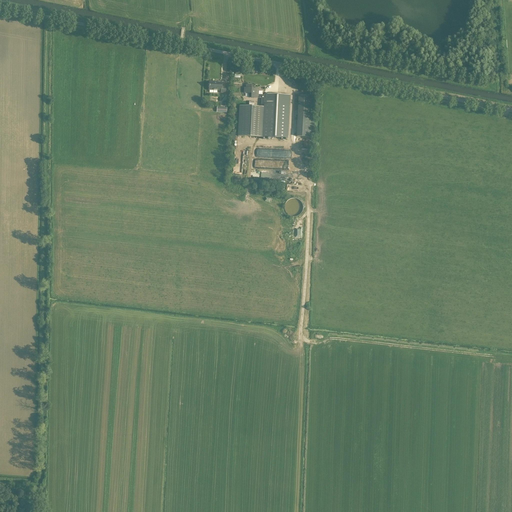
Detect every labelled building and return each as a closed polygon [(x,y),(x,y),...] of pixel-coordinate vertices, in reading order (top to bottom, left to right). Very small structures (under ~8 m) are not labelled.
[(222,82),(210,82),(209,90),(221,90),(221,92),(225,93),(226,86),(222,86),(222,82)] [(264,95),(258,95),(259,88),(251,88),(252,85),(246,84),(246,88),(244,88),(244,93),(251,93),(250,98),(261,98),(261,107),(240,106),(238,136),(288,138),(290,95),(264,94),(264,95)] [(302,90),(301,95),(298,95),(296,137),(313,137),(315,96),(309,96),(309,90),(302,90)] [(243,167),(243,156),(234,156),(234,167),(243,167)] [(281,211),(284,215),(288,219),(293,220),(298,218),(302,214),(304,209),(303,204),(299,199),(294,197),(289,198),(284,200),(282,205),(281,211)]
